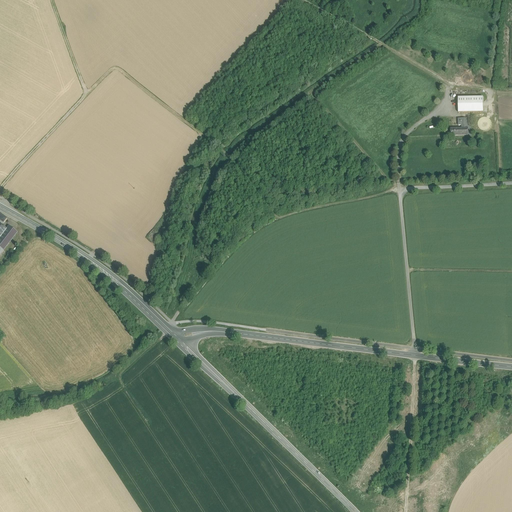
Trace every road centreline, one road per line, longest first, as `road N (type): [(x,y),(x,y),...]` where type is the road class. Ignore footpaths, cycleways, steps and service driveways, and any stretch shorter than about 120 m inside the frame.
road 1 (track): [(398,188),(278,217),(226,153),(119,70),(87,95),(51,0)]
road 2 (secondary): [(179,339),(211,331),(511,366)]
road 3 (track): [(406,511),(414,356),(398,188)]
road 4 (track): [(398,188),(397,151),(439,110),(443,82),(301,0)]
road 5 (track): [(148,417),(121,375),(246,236),(278,217)]
road 6 (secondary): [(356,511),(179,339)]
road 7 (secondary): [(179,339),(82,255),(0,206)]
road 8 (track): [(0,189),(87,95)]
